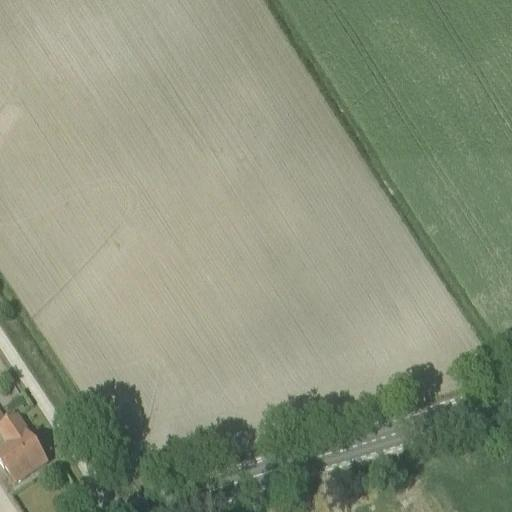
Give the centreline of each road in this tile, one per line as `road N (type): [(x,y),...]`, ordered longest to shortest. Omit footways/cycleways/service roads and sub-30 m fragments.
road 1 (secondary): [(511,398),(140,511)]
road 2 (track): [(112,511),(0,341)]
